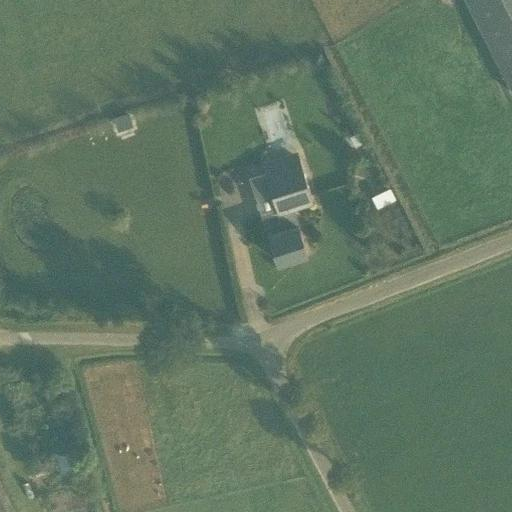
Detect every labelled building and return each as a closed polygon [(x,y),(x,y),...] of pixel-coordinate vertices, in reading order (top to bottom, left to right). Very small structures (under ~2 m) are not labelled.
[(511,0),(466,0),(511,89),(511,0)] [(321,52),(308,56),(311,63),(317,67),(325,64),(321,52)] [(201,91),(188,94),(194,112),(200,110),(204,104),(201,91)] [(130,112),(115,115),(119,136),(134,134),(130,112)] [(263,216),(278,262),(307,253),(293,208),(313,201),(300,160),(266,171),(282,210),(263,216)] [(388,188),(370,198),(376,209),(394,199),(388,188)]
